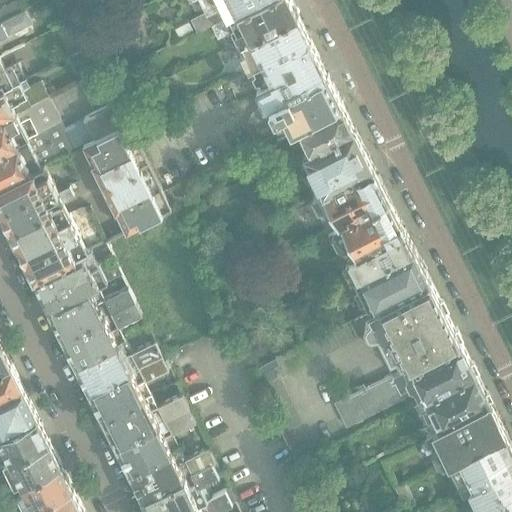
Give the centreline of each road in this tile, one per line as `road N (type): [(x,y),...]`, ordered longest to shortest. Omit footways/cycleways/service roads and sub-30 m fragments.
road 1 (residential): [(328,0),(511,368)]
road 2 (residential): [(0,270),(119,511)]
